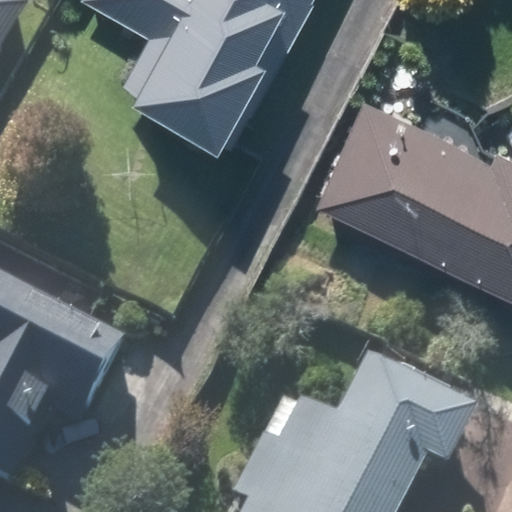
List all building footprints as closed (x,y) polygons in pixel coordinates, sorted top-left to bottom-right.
[(0,0),(0,56),(26,15),(3,0),(0,0)] [(76,0),(144,38),(115,89),(138,102),(137,104),(223,152),(309,0),(76,0)] [(308,205),(511,301),(511,157),(489,147),(484,159),(358,99),(308,205)] [(0,493),(8,498),(47,427),(72,441),(122,350),(0,283),(0,493)] [(228,505),(241,511),(404,511),(419,484),(435,492),(467,432),(359,374),(327,433),(281,408),(228,505)]
